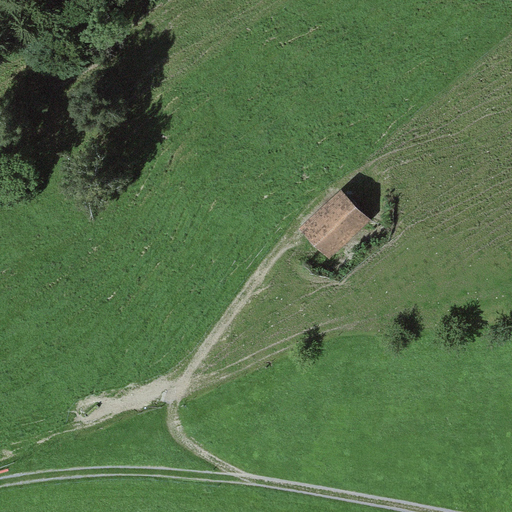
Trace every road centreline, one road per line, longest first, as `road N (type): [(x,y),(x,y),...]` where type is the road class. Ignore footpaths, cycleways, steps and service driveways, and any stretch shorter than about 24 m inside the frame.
road 1 (track): [(0,485),(154,473),(412,511)]
road 2 (track): [(302,228),(180,381),(175,430),(259,484)]
